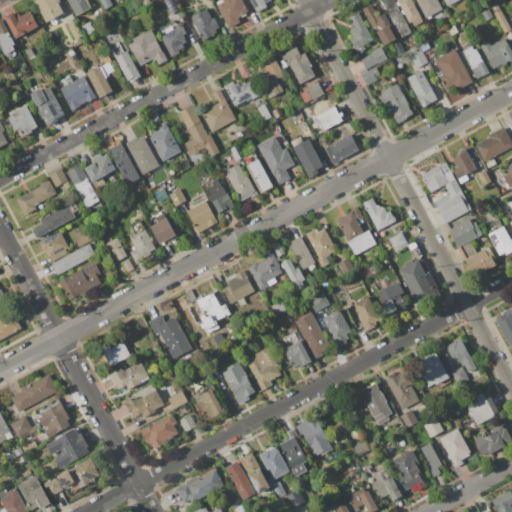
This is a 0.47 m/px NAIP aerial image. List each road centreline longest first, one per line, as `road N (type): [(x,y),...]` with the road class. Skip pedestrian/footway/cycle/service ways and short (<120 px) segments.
road 1 (residential): [(0,368),(511,89)]
road 2 (residential): [(302,0),(511,388)]
road 3 (residential): [(137,484),(511,280)]
road 4 (residential): [(0,178),(328,0)]
road 5 (residential): [(0,230),(137,484)]
